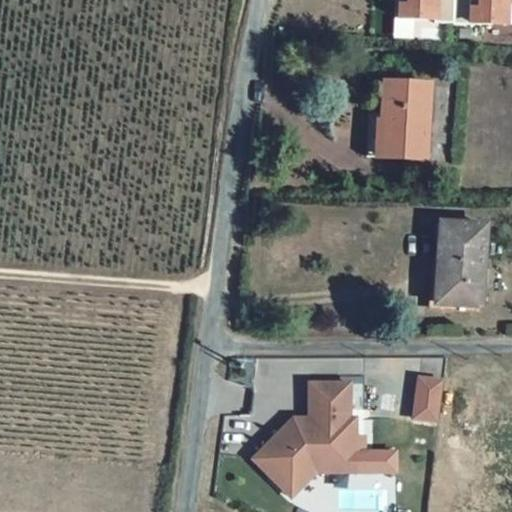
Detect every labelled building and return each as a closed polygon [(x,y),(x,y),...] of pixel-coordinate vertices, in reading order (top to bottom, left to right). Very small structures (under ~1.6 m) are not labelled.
[(436,0),(400,0),(400,17),(436,19),(436,0)] [(508,0),(471,0),(471,21),(507,22),(508,0)] [(427,91),(386,89),(382,154),(423,156),(427,91)] [(484,231),(444,229),(440,299),(480,302),(484,231)] [(443,384),(420,381),(414,422),(437,425),(443,384)] [(353,386),(312,386),(312,427),(302,427),(296,422),(256,462),(272,478),(277,473),(299,495),(318,475),(359,475),(359,421),(353,421),(353,386)]
